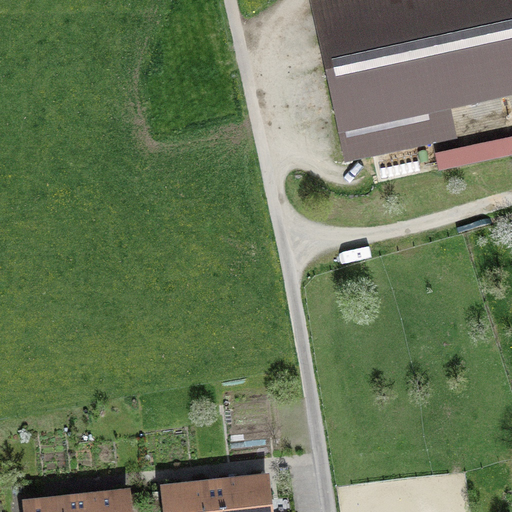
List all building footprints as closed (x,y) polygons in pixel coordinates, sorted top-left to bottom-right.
[(511,0),(308,0),(345,165),(458,140),(451,113),(511,99),(511,0)] [(511,156),(511,138),(434,155),(438,172),(511,156)] [(469,496),(489,491),(483,469),(463,474),(469,496)] [(160,490),(162,511),(272,511),(269,478),(242,480),(212,484),(187,487),(160,490)] [(22,505),(22,511),(133,511),(131,493),(103,496),(73,499),(48,502),(22,505)]
